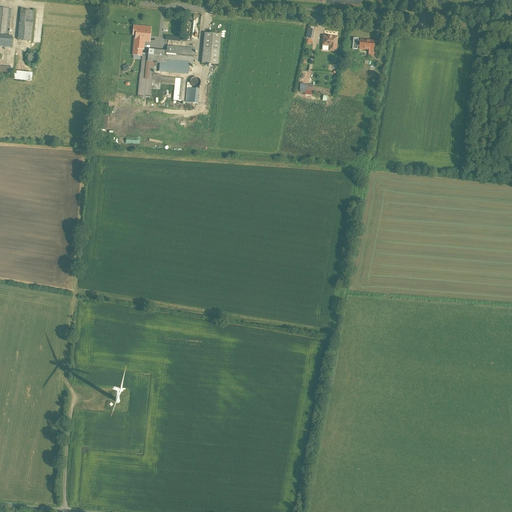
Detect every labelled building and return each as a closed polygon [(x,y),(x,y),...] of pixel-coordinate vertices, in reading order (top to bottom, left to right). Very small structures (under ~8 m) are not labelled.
[(0,76),(9,77),(10,68),(0,66),(0,47),(11,48),(13,37),(9,36),(11,9),(0,8),(0,76)] [(34,11),(21,10),(18,40),(31,41),(34,11)] [(152,28),(138,27),(137,36),(135,36),(134,49),(145,50),(146,39),(151,39),(152,28)] [(316,32),(309,30),(307,38),(314,40),(316,32)] [(222,35),(206,34),(204,63),(219,65),(222,35)] [(337,38),(324,37),(323,46),(336,47),(337,38)] [(369,50),(373,51),(374,42),(360,40),(360,42),(358,41),(358,39),(353,39),(352,50),(357,50),(358,47),(360,47),(359,49),(369,50)] [(154,63),(195,67),(197,49),(168,46),(167,51),(149,49),(149,55),(142,54),(138,98),(152,99),(153,91),(161,92),(162,86),(179,87),(180,81),(162,79),(162,76),(153,75),(154,63)] [(37,62),(38,59),(37,57),(36,55),(34,54),(31,53),(29,54),(27,55),(25,57),(25,60),(26,62),(27,64),(29,65),(31,66),(34,65),(36,64),(37,62)] [(198,78),(197,77),(195,78),(193,79),(192,81),(191,83),(192,86),(193,87),(195,88),(197,88),(198,88),(200,87),(201,86),(202,84),(202,82),(202,81),(201,79),(200,78),(198,78)] [(200,90),(191,89),(189,104),(199,105),(200,90)] [(175,91),(163,90),(163,99),(174,100),(175,91)] [(111,117),(100,117),(98,131),(110,132),(111,117)]
